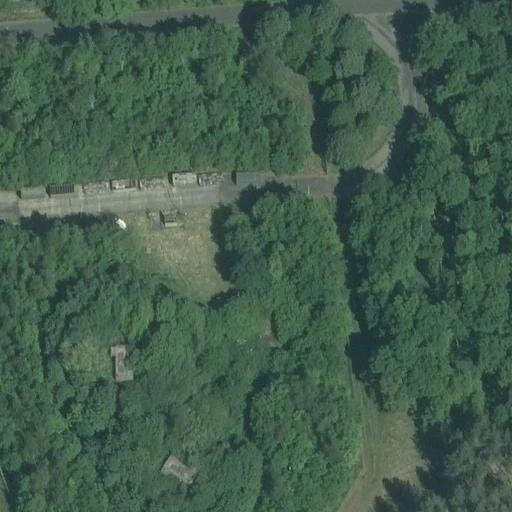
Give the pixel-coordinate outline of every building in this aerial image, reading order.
[(435,172),(422,160),(414,169),(428,181),(435,172)] [(407,178),(400,187),(414,199),(422,190),(407,178)] [(183,228),(181,212),(150,214),(151,231),(183,228)] [(83,236),(81,219),(49,222),(51,238),(83,236)] [(307,349),(303,342),(292,348),(277,321),(289,315),(285,309),(247,330),(269,370),(307,349)] [(128,375),(128,370),(128,351),(111,351),(111,360),(115,360),(115,384),(133,383),(133,375),(128,375)] [(200,476),(193,471),(190,474),(171,461),(161,476),(168,480),(170,477),(190,490),(200,476)]
